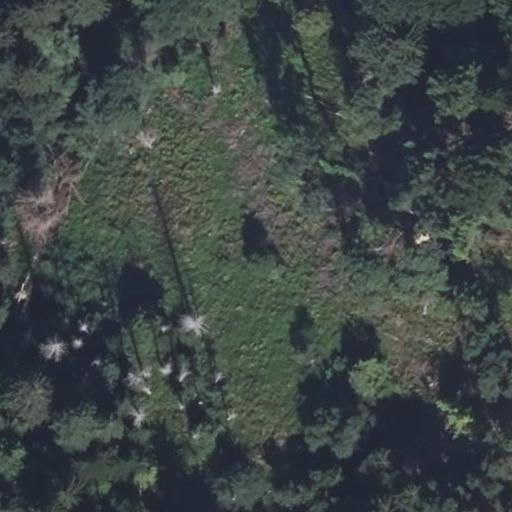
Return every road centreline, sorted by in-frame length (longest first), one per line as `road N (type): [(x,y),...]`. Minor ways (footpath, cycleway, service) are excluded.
road 1 (track): [(511,413),(331,511)]
road 2 (track): [(148,0),(0,82)]
